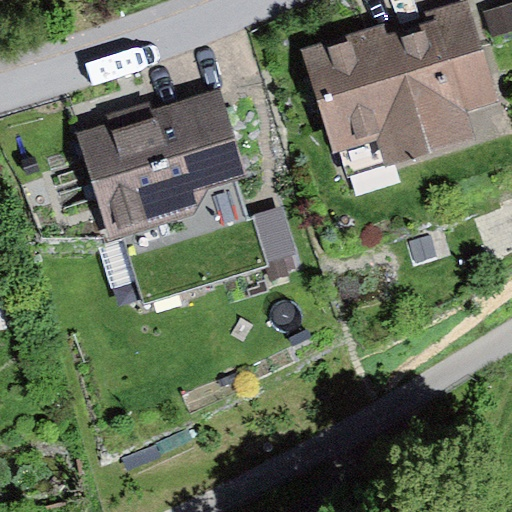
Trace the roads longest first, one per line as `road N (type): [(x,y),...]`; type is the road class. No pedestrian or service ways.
road 1 (residential): [(511,341),(374,420),(178,511)]
road 2 (residential): [(249,0),(0,82)]
